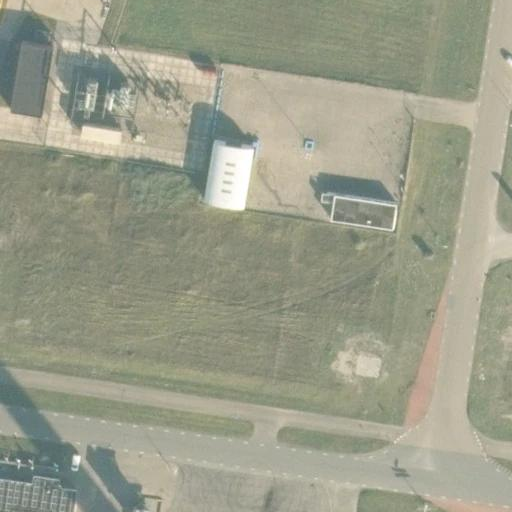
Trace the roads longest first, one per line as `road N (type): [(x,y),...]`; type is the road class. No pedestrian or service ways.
road 1 (tertiary): [(438,480),(0,417)]
road 2 (unclassified): [(471,244),(511,8)]
road 3 (unclassified): [(438,480),(471,244)]
